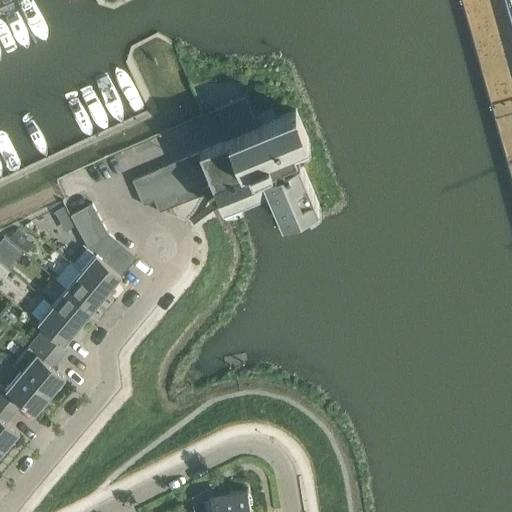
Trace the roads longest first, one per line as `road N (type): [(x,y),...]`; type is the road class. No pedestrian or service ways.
road 1 (residential): [(4,511),(111,384),(108,348),(171,263),(160,237),(125,220),(112,186),(130,167),(214,127)]
road 2 (residential): [(108,511),(251,443),(276,457)]
